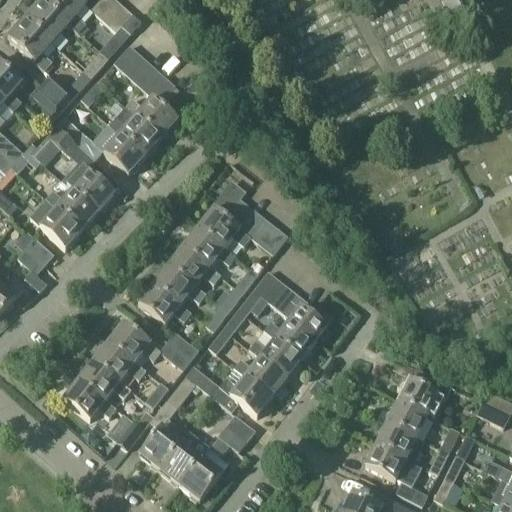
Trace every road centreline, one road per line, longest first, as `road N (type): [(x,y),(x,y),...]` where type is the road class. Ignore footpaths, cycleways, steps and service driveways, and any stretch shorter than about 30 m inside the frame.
road 1 (residential): [(0,351),(241,106)]
road 2 (residential): [(222,511),(375,318)]
road 3 (residential): [(120,511),(0,405)]
